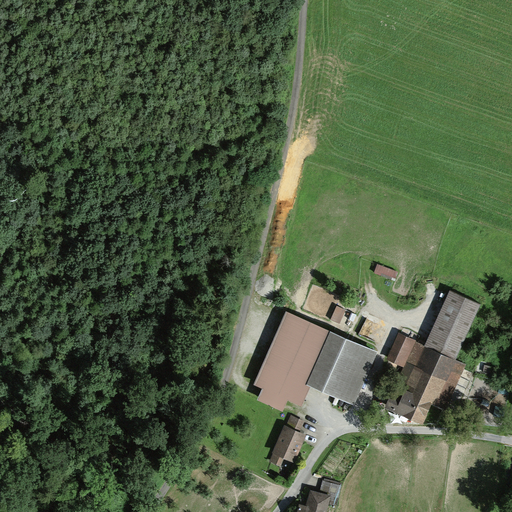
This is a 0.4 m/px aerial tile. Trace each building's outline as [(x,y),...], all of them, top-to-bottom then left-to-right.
[(397,278),(400,270),(380,262),(377,270),(397,278)] [(391,407),(420,420),(431,397),(445,404),(463,365),(452,360),(479,303),(452,291),(426,346),(402,334),(393,353),(412,362),(391,407)] [(333,319),(343,322),(348,306),(338,303),(333,319)] [(375,349),(288,310),(256,380),(265,384),(260,396),(281,405),(287,393),(300,399),(309,379),(353,398),(375,349)] [(292,458),(304,433),(298,429),(302,421),(292,416),(270,458),(280,463),(284,454),(292,458)] [(325,478),(323,488),(341,493),(344,484),(325,478)] [(323,511),(329,495),(313,490),(307,506),(302,505),(299,511),(323,511)]
